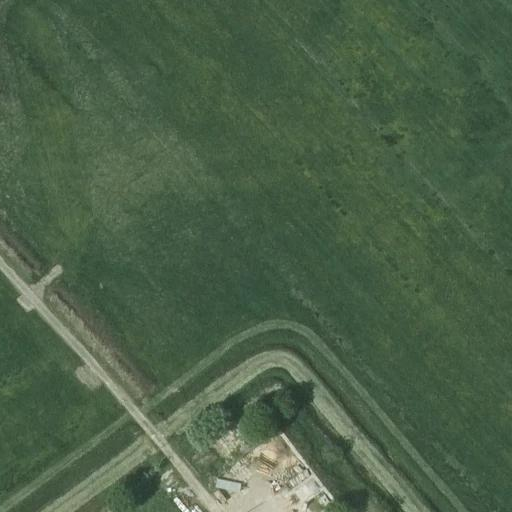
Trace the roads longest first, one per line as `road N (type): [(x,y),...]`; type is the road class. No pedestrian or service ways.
road 1 (track): [(5,511),(245,338),(293,329),(313,338),(462,511)]
road 2 (track): [(213,511),(0,265)]
